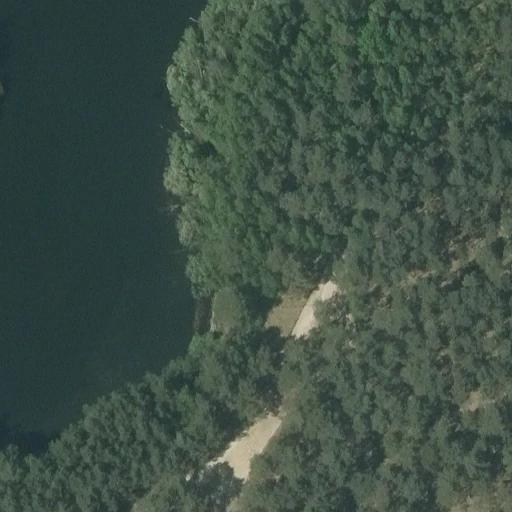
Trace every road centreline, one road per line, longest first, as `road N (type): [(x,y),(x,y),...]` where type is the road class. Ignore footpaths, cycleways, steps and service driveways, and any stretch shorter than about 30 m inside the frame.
road 1 (track): [(323,280),(264,412),(144,511)]
road 2 (track): [(334,0),(342,230),(323,280)]
road 3 (track): [(511,395),(450,404),(393,399),(354,380),(323,280)]
